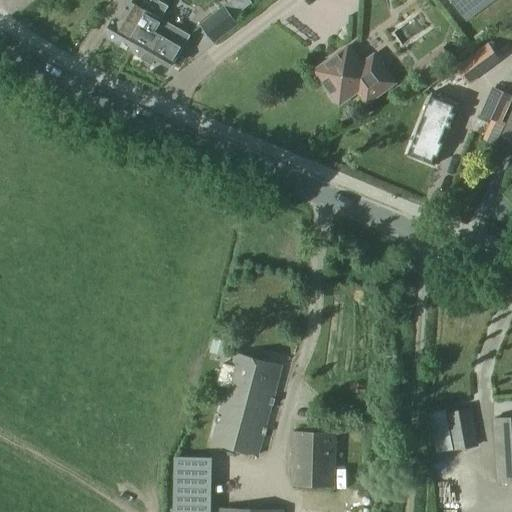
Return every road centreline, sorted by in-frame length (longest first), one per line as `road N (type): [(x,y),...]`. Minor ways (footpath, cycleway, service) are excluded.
road 1 (tertiary): [(406,229),(67,84),(0,39)]
road 2 (unclassified): [(403,511),(406,229)]
